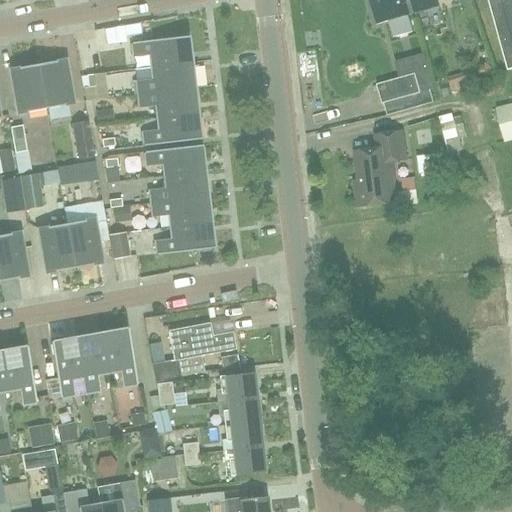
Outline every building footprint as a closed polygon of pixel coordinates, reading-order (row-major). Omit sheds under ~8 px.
[(369,0),(377,25),(415,13),(410,0),(369,0)] [(410,0),(415,13),(436,7),(433,0),(410,0)] [(511,70),(511,0),(481,0),(484,10),(490,8),(508,72),(511,70)] [(188,36),(131,43),(132,44),(133,56),(149,54),(151,67),(191,62),(188,36)] [(37,64),(45,109),(73,104),(65,59),(37,64)] [(194,88),(191,62),(151,67),(152,80),(136,82),(138,94),(194,88)] [(45,109),(37,64),(9,69),(17,114),(45,109)] [(419,93),(414,74),(376,85),(381,104),(419,93)] [(197,113),(194,88),(138,94),(139,107),(155,105),(157,118),(197,113)] [(511,104),(496,109),(504,142),(511,139),(511,104)] [(200,139),(197,113),(157,118),(158,131),(142,133),(144,145),(144,146),(200,139)] [(78,160),(91,157),(85,123),(72,125),(78,160)] [(9,128),(18,175),(31,172),(27,151),(22,125),(9,128)] [(356,190),(358,207),(395,202),(390,162),(406,160),(402,132),(374,136),(376,149),(355,152),(360,189),(356,190)] [(102,140),(103,149),(115,147),(113,138),(102,140)] [(201,145),(144,152),(145,153),(146,165),(162,163),(164,176),(204,171),(201,145)] [(104,160),(105,169),(117,168),(117,159),(104,160)] [(42,186),(60,183),(58,171),(40,174),(42,186)] [(207,197),(204,171),(164,176),(165,189),(149,191),(151,203),(207,197)] [(25,210),(42,207),(38,174),(20,177),(25,210)] [(5,213),(24,210),(19,177),(0,180),(5,213)] [(210,222),(207,197),(151,203),(152,216),(168,214),(170,227),(210,222)] [(108,200),(109,209),(122,208),(121,199),(108,200)] [(66,224),(74,268),(102,263),(94,219),(66,224)] [(213,248),(210,222),(170,227),(172,240),(155,242),(157,254),(157,255),(213,248)] [(46,273),(74,268),(66,224),(38,229),(46,273)] [(0,235),(0,281),(28,276),(20,232),(0,235)] [(129,256),(125,232),(109,235),(113,259),(129,256)] [(181,381),(180,376),(203,372),(200,356),(235,349),(232,331),(211,335),(209,322),(167,330),(172,357),(176,356),(177,361),(152,365),(155,384),(181,381)] [(127,328),(101,333),(108,373),(121,370),(124,386),(136,384),(137,384),(127,328)] [(101,333),(76,337),(86,393),(87,393),(99,391),(96,375),(108,373),(101,333)] [(86,393),(76,337),(50,342),(60,398),(62,398),(61,398),(73,395),(70,380),(83,377),(86,394),(86,393)] [(26,346),(0,351),(8,391),(20,388),(23,404),(35,402),(36,402),(26,346)] [(0,408),(11,407),(8,391),(0,351),(0,350),(0,408)] [(220,379),(221,390),(216,391),(217,403),(256,399),(253,374),(226,377),(226,378),(220,379)] [(256,399),(217,403),(219,416),(224,416),(225,427),(258,423),(256,399)] [(155,408),(158,429),(172,427),(169,406),(155,408)] [(225,427),(226,440),(222,440),(223,451),(234,450),(261,447),(258,423),(225,427)] [(50,424),(27,428),(31,449),(53,445),(50,424)] [(0,434),(0,449),(12,450),(12,434),(0,434)] [(185,455),(199,453),(198,443),(183,445),(185,455)] [(234,450),(235,459),(229,460),(230,475),(237,474),(237,475),(264,472),(261,447),(234,450)] [(198,454),(184,456),(185,466),(200,464),(198,454)] [(61,489),(57,466),(45,468),(49,491),(61,489)] [(111,503),(100,505),(100,511),(123,511),(138,509),(133,481),(108,486),(108,487),(109,487),(111,503)] [(100,511),(100,505),(88,507),(85,491),(85,490),(63,494),(66,511),(100,511)] [(43,511),(54,511),(52,496),(41,498),(41,499),(43,511)] [(239,500),(240,511),(267,511),(266,497),(239,500)] [(170,511),(169,499),(147,501),(148,511),(170,511)] [(19,511),(18,503),(18,502),(8,504),(9,511),(19,511)]
